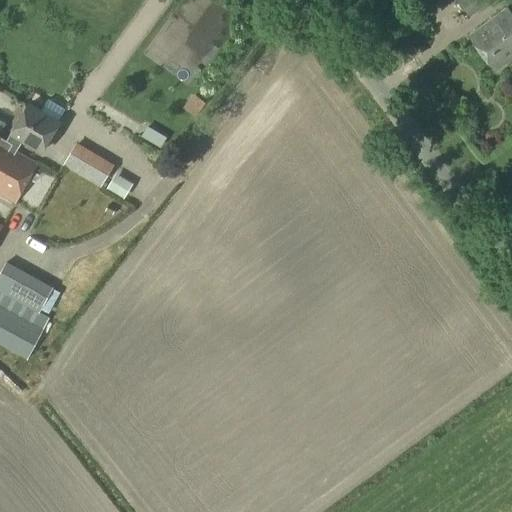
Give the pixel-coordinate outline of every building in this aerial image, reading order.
[(469,19),(488,5),(484,0),(458,0),(456,1),(469,19)] [(495,72),(511,59),(511,14),(508,8),(469,36),(495,72)] [(12,135),(23,141),(41,152),(59,122),(29,104),(12,135)] [(0,157),(3,159),(5,156),(9,158),(14,151),(17,152),(23,141),(12,135),(12,134),(7,141),(0,137),(0,131),(5,123),(0,120),(0,157)] [(101,187),(112,168),(75,146),(64,165),(101,187)] [(37,164),(17,152),(14,151),(9,158),(5,156),(3,159),(0,157),(0,194),(15,203),(37,164)] [(113,186),(131,195),(137,183),(119,174),(113,186)] [(0,345),(28,361),(45,329),(34,324),(54,288),(6,262),(0,273),(0,345)]
